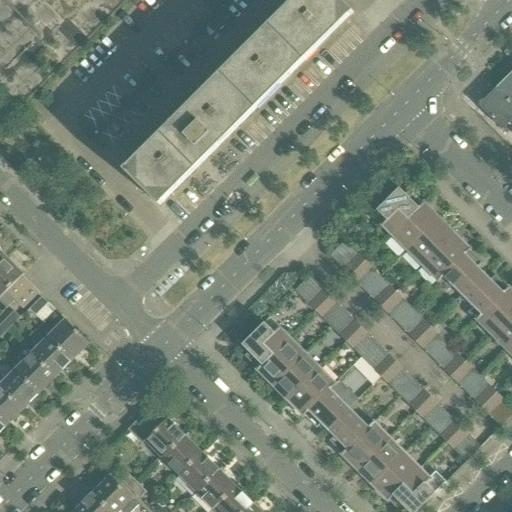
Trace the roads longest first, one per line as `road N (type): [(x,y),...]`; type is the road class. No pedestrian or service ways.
road 1 (residential): [(160,349),(405,103)]
road 2 (residential): [(322,511),(160,349)]
road 3 (residential): [(0,511),(160,349)]
road 4 (residential): [(160,349),(0,188)]
road 5 (residential): [(405,103),(511,210)]
road 6 (residential): [(405,103),(507,0)]
